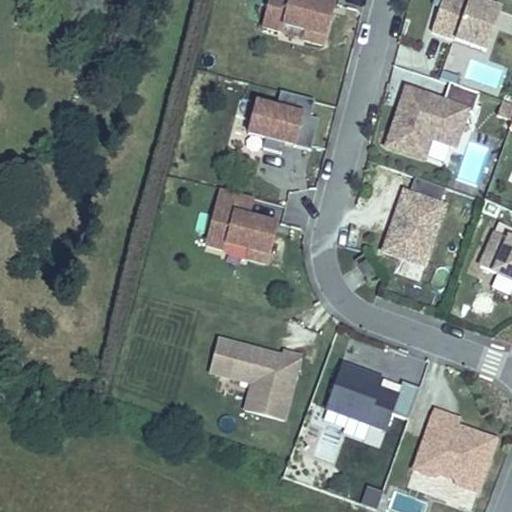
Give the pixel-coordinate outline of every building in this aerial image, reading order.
[(309,0),(270,0),(263,28),(282,33),(284,26),(306,32),(304,41),(323,46),(333,6),(309,0)] [(503,11),(470,0),(444,0),(442,10),(433,33),(488,52),(503,11)] [(442,10),(444,0),(437,0),(435,7),(442,10)] [(480,94),(450,84),(442,107),(430,103),(432,99),(407,91),(387,148),(423,161),(430,139),(454,147),(466,112),(473,114),(480,94)] [(311,117),(315,101),(281,92),(277,108),(257,103),(249,135),(266,139),(263,149),(282,154),(285,144),(286,138),(295,140),(293,146),(311,151),(320,120),(311,117)] [(285,144),(293,146),(295,140),(286,138),(285,144)] [(427,163),(448,166),(450,148),(429,145),(427,163)] [(446,188),(416,177),(410,193),(404,191),(383,252),(425,267),(447,205),(441,203),(446,188)] [(249,217),(254,198),(221,190),(207,247),(226,252),(227,245),(250,251),(247,260),(266,264),(277,225),(249,217)] [(511,241),(495,234),(480,267),(511,281),(511,241)] [(367,261),(357,267),(367,283),(377,276),(367,261)] [(511,296),(511,289),(511,284),(493,281),(491,293),(511,296)] [(285,421),(301,357),(284,353),(283,357),(282,362),(275,360),(276,355),(219,341),(210,374),(252,385),(245,411),(285,421)] [(408,421),(420,389),(402,383),(401,387),(398,395),(380,389),(383,381),(341,365),(325,410),(386,432),(392,415),(408,421)] [(401,387),(383,381),(380,389),(398,395),(401,387)] [(452,416),(435,410),(413,471),(435,478),(441,475),(454,480),(457,486),(477,494),(497,441),(449,424),(452,416)] [(460,420),(452,416),(449,424),(458,427),(460,420)]
